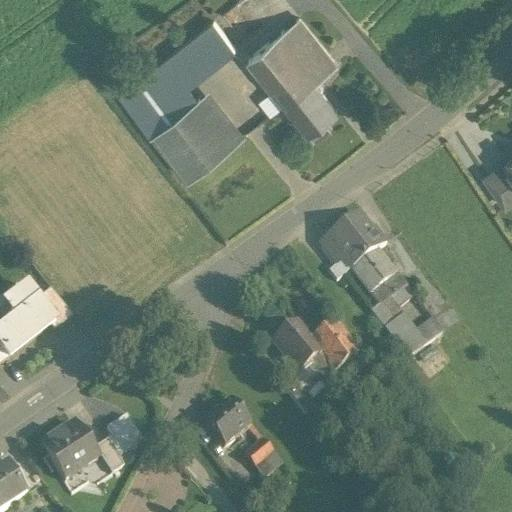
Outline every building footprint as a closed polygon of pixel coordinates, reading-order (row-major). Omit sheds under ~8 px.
[(298,19),(248,58),(273,90),(323,50),(298,19)] [(213,22),(139,80),(149,94),(176,72),(187,86),(235,49),(213,22)] [(273,90),(270,92),(283,107),(287,104),(316,141),(331,130),(324,121),(336,111),(314,83),(335,66),(323,50),(273,90)] [(149,94),(130,109),(151,136),(153,134),(188,179),(233,143),(187,86),(176,72),(149,94)] [(139,80),(119,96),(130,109),(149,94),(139,80)] [(511,150),(503,157),(511,169),(511,150)] [(511,169),(507,162),(485,177),(505,207),(511,201),(511,169)] [(356,220),(328,243),(329,244),(344,264),(351,273),(377,253),(377,254),(386,247),(373,230),(367,234),(356,220)] [(344,264),(329,244),(319,252),(335,271),(344,264)] [(377,253),(351,273),(378,309),(387,302),(404,289),(377,254),(377,253)] [(404,289),(387,302),(396,313),(413,300),(404,289)] [(37,304),(27,292),(4,309),(14,322),(0,333),(0,352),(8,363),(50,331),(55,327),(37,304)] [(69,321),(47,293),(37,304),(55,327),(50,331),(53,335),(69,321)] [(387,302),(378,309),(369,316),(382,333),(401,320),(396,313),(387,302)] [(401,320),(382,333),(405,363),(441,337),(434,327),(416,340),(401,320)] [(332,326),(308,344),(319,358),(309,366),(315,374),(325,366),(333,377),(343,369),(351,381),(365,370),(338,333),(342,330),(337,324),(333,327),(332,326)] [(308,344),(295,328),(272,347),(296,376),(309,366),(319,358),(308,344)] [(317,408),(292,378),(280,389),(304,418),(317,408)] [(249,429),(229,404),(203,426),(223,451),(244,433),(249,429)] [(125,421),(106,434),(111,442),(106,446),(117,463),(127,457),(142,447),(125,421)] [(262,445),(249,429),(244,433),(257,449),(262,445)] [(95,466),(72,430),(41,450),(63,484),(64,485),(95,466)] [(106,446),(105,445),(93,453),(110,480),(122,472),(117,463),(106,446)] [(272,457),(262,445),(257,449),(243,460),(253,472),(266,462),(272,457)] [(127,457),(117,463),(122,472),(132,465),(127,457)] [(280,467),(272,457),(266,462),(275,472),(280,467)] [(8,470),(0,475),(0,511),(3,511),(26,498),(8,470)]
